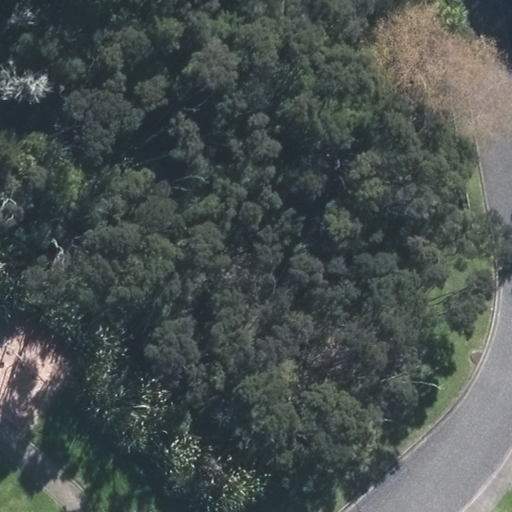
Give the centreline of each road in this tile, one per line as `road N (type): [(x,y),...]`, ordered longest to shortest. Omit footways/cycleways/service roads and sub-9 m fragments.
road 1 (residential): [(511,376),(490,420),(400,511)]
road 2 (residential): [(476,0),(511,160)]
